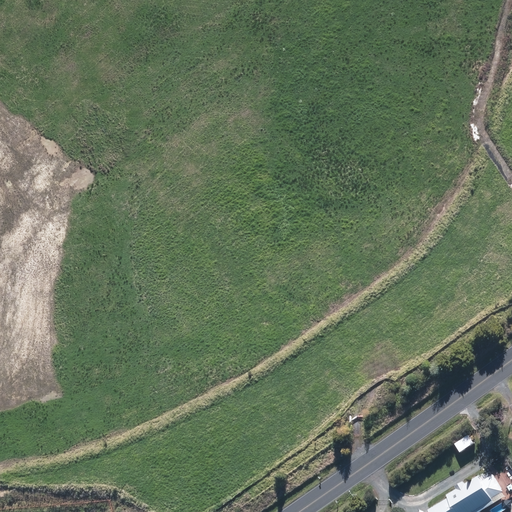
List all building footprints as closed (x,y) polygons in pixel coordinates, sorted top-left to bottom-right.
[(413,12),(393,0),(378,0),(359,32),(368,38),(363,47),(385,60),(413,12)] [(459,32),(452,53),(487,65),(499,29),(480,22),(474,37),(459,32)] [(156,23),(149,32),(158,39),(165,30),(156,23)] [(284,34),(258,25),(238,80),(264,90),(284,34)] [(224,60),(220,71),(236,78),(240,66),(224,60)] [(394,118),(384,133),(391,138),(388,142),(431,172),(453,139),(438,129),(441,124),(426,114),(422,120),(410,112),(402,124),(394,118)] [(481,511),(506,497),(493,475),(482,482),(478,476),(466,483),(465,481),(454,487),(455,490),(446,496),(447,498),(426,511),(427,511),(481,511)]
